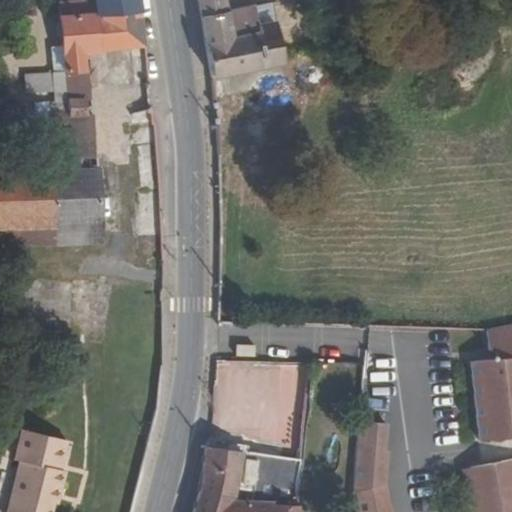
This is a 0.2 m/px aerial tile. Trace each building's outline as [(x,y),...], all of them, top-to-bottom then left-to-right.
[(53,71),(54,100),(83,99),(90,99),(88,69),(84,69),(82,52),(131,49),(132,62),(137,62),(139,81),(146,81),(139,6),(137,0),(91,0),(92,2),(55,7),(64,70),(53,71)] [(225,13),(222,0),(196,0),(199,10),(200,18),(225,13)] [(253,6),(225,13),(229,35),(256,28),(253,6)] [(200,18),(210,75),(282,63),(273,24),(256,28),(229,35),(225,13),(200,18)] [(88,69),(132,62),(131,49),(82,52),(84,69),(88,69)] [(54,100),(32,102),(33,130),(50,130),(51,151),(49,172),(24,172),(25,227),(52,227),(53,235),(100,232),(96,169),(94,169),(91,114),(84,115),(83,99),(54,100)] [(129,124),(133,192),(158,190),(154,123),(151,123),(149,110),(131,114),(132,124),(129,124)] [(0,227),(25,227),(24,172),(0,172),(0,227)] [(137,260),(162,260),(158,190),(133,192),(137,260)] [(511,322),(482,329),(485,348),(495,346),(496,355),(486,357),(495,437),(511,435),(511,322)] [(495,437),(486,357),(467,360),(476,439),(495,437)] [(386,511),(379,481),(383,424),(356,423),(348,511),(386,511)] [(46,489),(52,490),(57,471),(51,469),(58,439),(16,430),(10,459),(14,460),(2,511),(40,511),(45,494),(46,489)] [(191,511),(227,511),(230,499),(262,501),(267,501),(296,504),(301,459),(204,446),(198,489),(191,511)] [(511,511),(511,458),(498,461),(503,511),(511,511)] [(503,511),(498,461),(470,467),(479,511),(472,511),(503,511)] [(460,470),(468,511),(472,511),(479,511),(470,467),(460,470)] [(295,511),(296,504),(267,501),(262,501),(230,499),(227,511),(295,511)]
